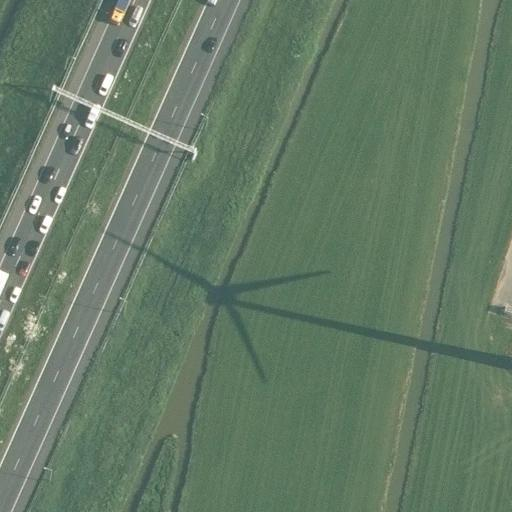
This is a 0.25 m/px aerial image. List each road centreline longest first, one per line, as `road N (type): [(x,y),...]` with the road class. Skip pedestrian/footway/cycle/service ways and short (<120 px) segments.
road 1 (motorway): [(0,482),(215,0)]
road 2 (motorway): [(131,0),(0,292)]
